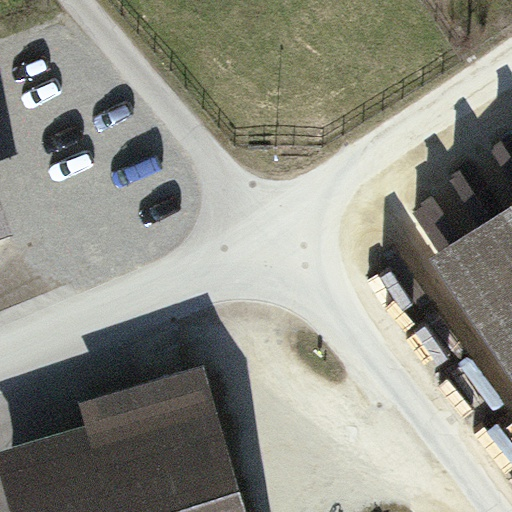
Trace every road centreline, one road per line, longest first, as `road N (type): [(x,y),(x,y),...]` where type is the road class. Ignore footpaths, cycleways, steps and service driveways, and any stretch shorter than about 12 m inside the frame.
road 1 (residential): [(280,232),(381,351),(497,511)]
road 2 (residential): [(0,359),(280,232)]
road 3 (residential): [(82,0),(280,232)]
road 4 (residential): [(280,232),(511,78)]
